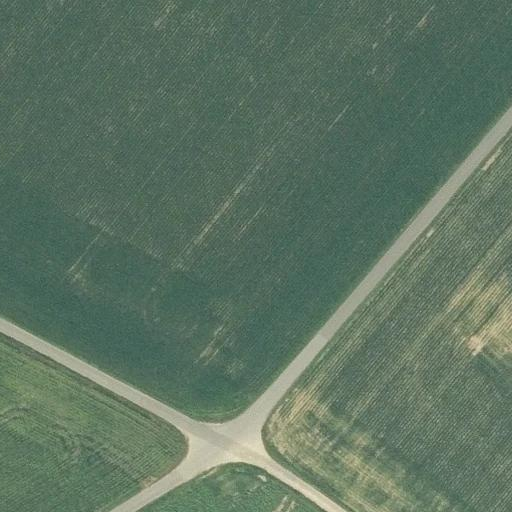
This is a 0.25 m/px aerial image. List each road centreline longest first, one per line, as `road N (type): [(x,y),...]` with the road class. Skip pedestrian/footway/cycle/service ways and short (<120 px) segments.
road 1 (unclassified): [(225,444),(511,114)]
road 2 (unclassified): [(0,324),(225,444)]
road 3 (unclassified): [(336,511),(225,444)]
road 4 (unclassified): [(119,511),(225,444)]
